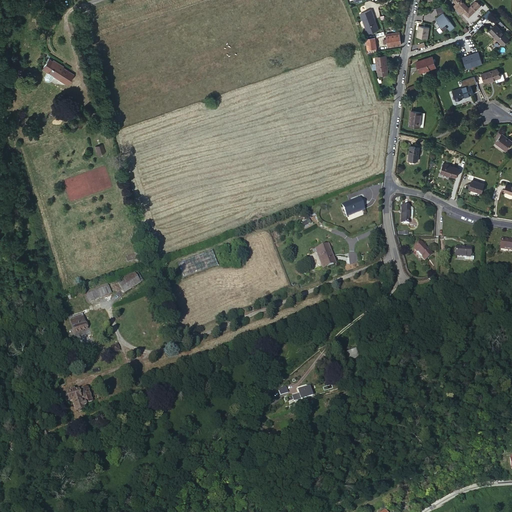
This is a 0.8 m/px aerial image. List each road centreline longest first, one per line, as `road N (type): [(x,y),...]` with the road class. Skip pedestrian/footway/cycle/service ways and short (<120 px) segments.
road 1 (residential): [(387,186),(415,0)]
road 2 (residential): [(387,186),(511,224)]
